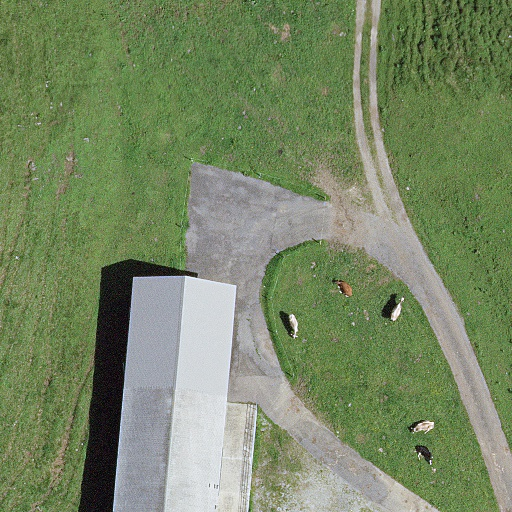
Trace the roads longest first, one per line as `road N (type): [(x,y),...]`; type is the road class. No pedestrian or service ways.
road 1 (track): [(370,0),(363,88),(380,189),(460,354),(511,501)]
road 2 (track): [(408,255),(346,226),(312,221),(269,236),(254,254),(247,288),(250,354),(265,388),(295,424),(418,511)]
